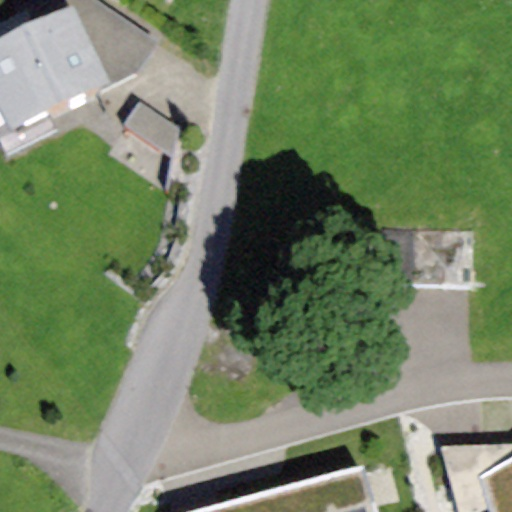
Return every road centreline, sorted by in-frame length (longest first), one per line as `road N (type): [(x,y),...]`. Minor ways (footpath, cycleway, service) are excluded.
road 1 (residential): [(135,446),(205,241),(255,0)]
road 2 (residential): [(135,446),(437,382),(511,376)]
